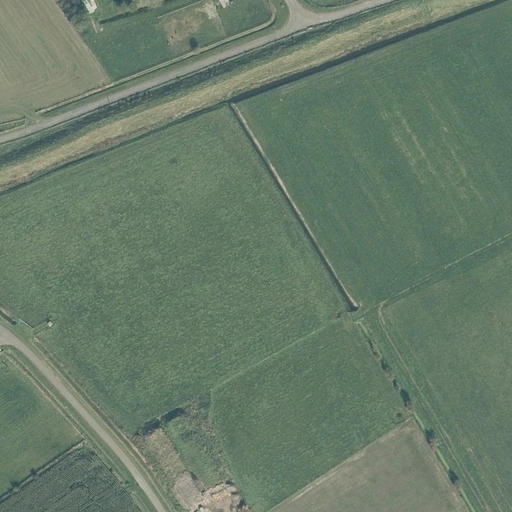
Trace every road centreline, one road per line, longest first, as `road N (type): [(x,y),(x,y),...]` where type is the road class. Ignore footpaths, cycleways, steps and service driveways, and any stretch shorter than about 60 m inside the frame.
road 1 (unclassified): [(0,148),(298,35)]
road 2 (unclassified): [(154,511),(0,336)]
